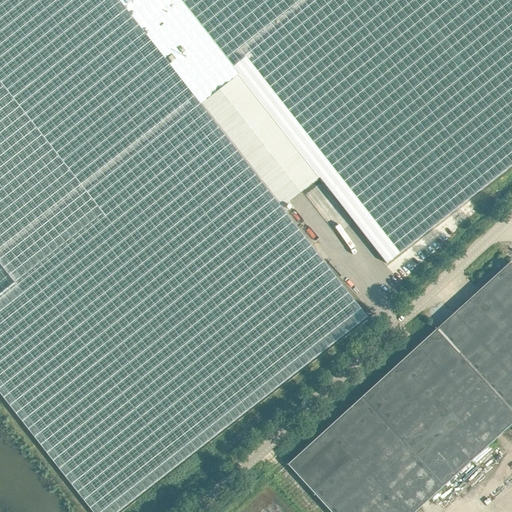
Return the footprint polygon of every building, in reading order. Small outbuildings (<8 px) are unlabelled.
[(0,0),(0,394),(92,511),(117,511),(368,317),(281,208),(318,179),(180,0),(0,0)] [(511,0),(180,0),(318,179),(353,221),(380,255),(386,263),(483,188),(511,165),(511,0)] [(507,265),(504,262),(482,283),(484,286),(436,330),(511,414),(511,264),(510,262),(507,265)] [(391,270),(398,280),(403,276),(395,266),(391,270)] [(330,511),(414,511),(511,423),(511,414),(436,330),(287,465),(330,511)]
